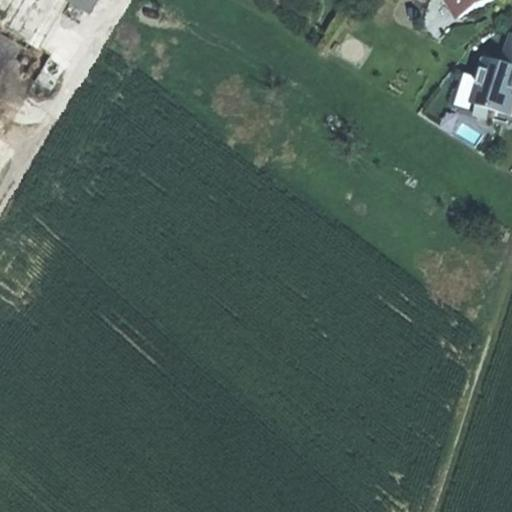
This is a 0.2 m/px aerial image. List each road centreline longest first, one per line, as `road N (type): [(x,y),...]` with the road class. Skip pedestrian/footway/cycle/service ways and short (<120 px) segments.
road 1 (track): [(511,254),(427,511)]
road 2 (track): [(128,0),(0,209)]
